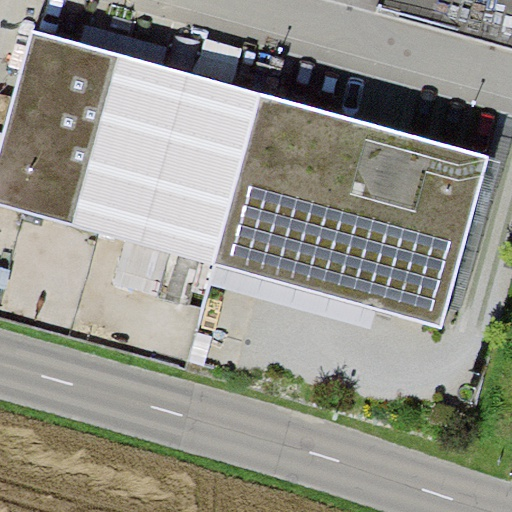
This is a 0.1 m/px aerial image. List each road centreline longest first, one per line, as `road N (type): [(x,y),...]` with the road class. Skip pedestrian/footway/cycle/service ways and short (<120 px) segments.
road 1 (secondary): [(511,511),(0,363)]
road 2 (residential): [(511,77),(217,0)]
